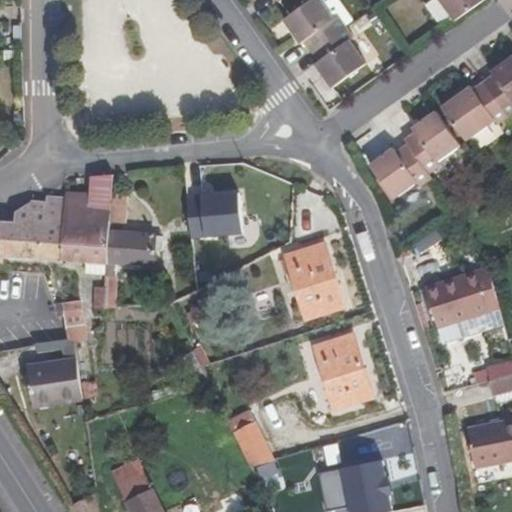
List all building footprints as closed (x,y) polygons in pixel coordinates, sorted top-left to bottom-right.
[(336,20),(321,0),(313,0),(285,20),(302,45),(306,42),(313,51),(347,27),(340,18),(336,20)] [(440,0),(455,21),(484,0),(440,0)] [(354,38),(347,27),(313,51),(320,62),(316,65),(333,89),(368,65),(350,40),(354,38)] [(511,58),(492,73),(494,76),(485,83),(509,117),(511,115),(511,58)] [(498,125),(509,117),(485,83),(475,90),(472,87),(443,108),(467,142),(496,122),(498,125)] [(462,146),(437,112),(413,129),(416,133),(406,141),(409,145),(430,174),(442,166),(439,162),(462,146)] [(430,174),(409,145),(398,152),(395,149),(371,166),(395,200),(417,183),(420,187),(433,178),(430,174)] [(113,195),(115,175),(92,177),(91,194),(90,208),(67,206),(67,199),(48,197),(47,204),(34,202),(16,214),(15,223),(4,223),(3,252),(3,257),(87,263),(109,265),(111,231),(112,221),(113,195)] [(90,208),(91,194),(67,193),(67,199),(67,206),(90,208)] [(190,199),(194,242),(246,238),(242,194),(190,199)] [(128,196),(113,195),(112,221),(126,222),(128,196)] [(156,234),(111,231),(109,265),(109,276),(109,278),(117,279),(117,265),(156,267),(156,252),(156,237),(156,234)] [(164,237),(156,237),(156,252),(164,252),(164,237)] [(346,307),(326,245),(288,257),(307,320),(346,307)] [(109,276),(109,265),(87,263),(87,275),(109,276)] [(492,275),(487,269),(438,286),(440,291),(428,295),(433,312),(438,327),(439,329),(454,324),(455,326),(458,325),(502,311),(492,275)] [(117,279),(109,278),(108,288),(107,307),(116,307),(117,279)] [(438,286),(426,289),(428,295),(440,291),(438,286)] [(107,307),(108,288),(97,288),(96,309),(107,309),(107,307)] [(87,341),(81,301),(55,305),(58,313),(59,316),(66,315),(71,340),(75,342),(87,341)] [(463,342),(506,328),(502,311),(458,325),(463,342)] [(434,328),(438,327),(433,312),(430,313),(434,328)] [(59,316),(58,313),(18,318),(23,348),(37,346),(71,340),(66,315),(59,316)] [(374,397),(355,336),(317,348),(336,410),(374,397)] [(67,361),(78,359),(75,342),(71,340),(37,346),(38,353),(65,350),(67,361)] [(201,388),(212,384),(196,351),(186,357),(201,388)] [(82,384),(78,359),(67,361),(29,367),(35,407),(84,400),(82,384)] [(511,375),(489,381),(494,397),(511,392),(511,375)] [(96,382),(82,384),(84,400),(99,397),(96,382)] [(164,399),(187,392),(185,384),(161,391),(164,399)] [(251,411),(230,420),(254,467),(275,461),(251,411)] [(511,420),(468,429),(476,469),(511,461),(511,420)] [(385,456),(407,453),(405,435),(383,438),(385,456)] [(354,458),(378,455),(377,441),(352,443),(354,458)] [(323,510),(352,506),(352,511),(397,511),(391,461),(318,470),(323,510)] [(115,475),(133,511),(165,511),(141,462),(115,475)] [(241,492),(221,500),(226,511),(237,511),(248,508),(241,492)] [(100,511),(98,493),(69,508),(71,511),(100,511)]
